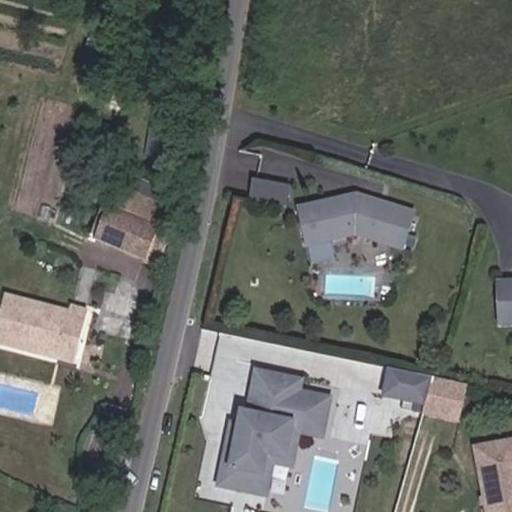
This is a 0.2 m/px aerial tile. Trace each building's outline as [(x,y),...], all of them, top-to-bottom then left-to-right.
[(258,175),(251,200),(287,209),(294,184),(258,175)] [(296,207),(304,244),(329,239),(352,233),(400,248),(411,212),(354,194),(353,198),(345,199),(345,196),(296,207)] [(86,239),(142,262),(153,233),(128,223),(99,210),(86,239)] [(329,239),(304,244),(309,264),(333,258),(329,239)] [(511,280),(497,282),(499,321),(511,320),(511,280)] [(7,299),(0,325),(0,345),(60,362),(65,344),(81,348),(90,315),(73,310),(71,316),(7,299)] [(430,378),(387,369),(382,395),(423,404),(430,378)] [(319,436),(326,399),(296,392),(282,390),(285,378),(253,372),(245,413),(242,427),(237,425),(228,424),(220,465),(259,473),(263,453),(282,457),(288,430),(295,431),(319,436)] [(296,392),(298,381),(285,378),(282,390),(296,392)] [(445,381),(430,378),(423,404),(421,412),(437,416),(445,381)] [(445,381),(437,416),(454,420),(463,385),(445,381)] [(242,427),(245,413),(239,412),(237,425),(242,427)] [(262,495),(269,462),(288,466),(295,431),(288,430),(282,457),(263,453),(259,473),(220,465),(216,485),(262,495)] [(511,511),(511,440),(474,448),(486,511),(511,511)] [(278,465),(275,489),(287,491),(291,467),(278,465)]
